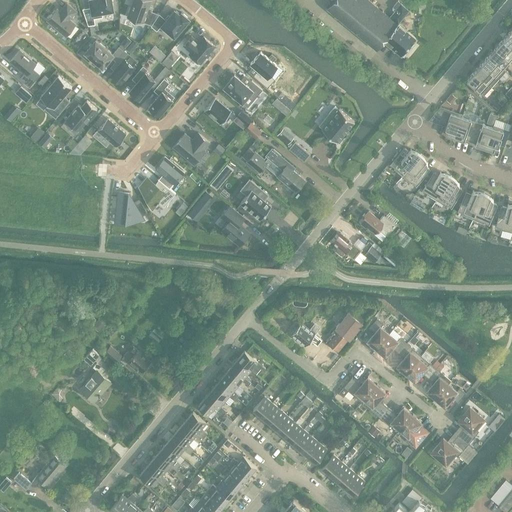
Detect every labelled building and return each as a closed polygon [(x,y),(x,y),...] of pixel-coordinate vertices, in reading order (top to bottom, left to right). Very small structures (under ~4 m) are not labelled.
[(90,0),(91,7),(83,9),(88,25),(95,24),(94,18),(103,17),(102,12),(114,10),(111,0),(90,0)] [(133,0),(127,17),(144,23),(144,22),(152,25),(159,14),(152,11),(153,9),(149,7),(151,0),(133,0)] [(398,23),(406,15),(409,11),(398,1),(393,7),(397,9),(390,18),(368,0),(333,0),(327,8),(377,49),(384,41),(402,55),(416,38),(398,23)] [(60,11),(57,9),(47,20),(66,36),(75,24),(70,19),(77,11),(67,3),(63,8),(64,9),(62,12),(60,11)] [(152,25),(151,26),(157,31),(162,25),(175,37),(190,19),(182,12),(180,14),(175,10),(166,20),(159,14),(152,25)] [(511,32),(510,31),(503,39),(511,46),(511,32)] [(191,52),(189,54),(201,63),(215,46),(204,37),(199,42),(192,36),(183,46),(191,52)] [(511,46),(503,39),(496,47),(510,60),(511,61),(511,46)] [(124,51),(119,47),(113,54),(96,40),(85,52),(103,67),(111,57),(116,61),(117,59),(124,51)] [(133,41),(126,49),(131,53),(138,45),(133,41)] [(496,47),(489,55),(503,68),(510,60),(496,47)] [(20,50),(10,61),(24,73),(20,78),(30,87),(40,74),(32,68),(36,64),(20,50)] [(122,63),(112,75),(121,82),(125,78),(126,79),(132,73),(130,72),(134,67),(132,65),(136,60),(130,55),(124,51),(117,59),(122,63)] [(171,51),(162,61),(169,67),(178,56),(171,51)] [(261,51),(251,63),(258,69),(253,75),(268,88),(275,79),(270,74),(278,65),(273,61),(276,57),(272,53),(269,57),(261,51)] [(489,55),(481,63),(499,78),(506,71),(503,68),(489,55)] [(481,63),(474,71),(489,84),(491,87),(499,78),(481,63)] [(135,76),(132,79),(137,83),(139,79),(146,72),(148,70),(143,66),(135,76)] [(474,71),(467,79),(475,86),(473,88),(472,88),(478,93),(480,91),(481,92),(484,95),(491,87),(489,84),(474,71)] [(137,83),(130,90),(139,98),(155,79),(146,72),(137,83)] [(249,94),(255,99),(262,89),(252,80),(248,85),(234,74),(224,87),(243,102),(249,94)] [(59,76),(41,97),(49,104),(45,108),(56,117),(70,100),(69,100),(68,102),(64,99),(65,97),(64,96),(72,87),(59,76)] [(164,78),(154,90),(159,95),(155,100),(149,106),(159,115),(175,96),(165,88),(170,83),(164,78)] [(21,86),(16,92),(27,101),(32,95),(21,86)] [(498,102),(502,105),(507,99),(503,96),(498,102)] [(205,110),(221,123),(231,111),(215,97),(205,110)] [(79,105),(66,121),(78,131),(97,109),(87,100),(81,107),(79,105)] [(286,106),(282,111),(287,115),(291,110),(286,106)] [(322,129),(337,142),(354,121),(339,109),(335,106),(329,114),(332,117),(322,129)] [(429,120),(446,126),(445,127),(448,128),(446,134),(454,137),(461,116),(462,116),(462,114),(440,106),(429,120)] [(237,116),(247,124),(251,119),(242,111),(237,116)] [(461,116),(454,137),(464,141),(465,139),(470,141),(477,122),(462,116),(461,116)] [(107,117),(97,129),(116,146),(126,133),(107,117)] [(477,122),(470,141),(476,143),(475,145),(486,148),(493,127),(477,122)] [(246,129),(256,137),(260,131),(250,123),(246,129)] [(493,127),(486,148),(494,151),(496,145),(498,146),(499,144),(505,146),(507,138),(510,130),(509,130),(493,125),(493,127)] [(283,128),(277,135),(288,144),(294,137),(283,128)] [(35,132),(31,136),(36,141),(40,136),(35,132)] [(47,132),(39,142),(44,146),(53,136),(47,132)] [(174,146),(194,163),(205,150),(204,149),(210,142),(199,133),(193,140),(185,133),(174,146)] [(86,135),(78,144),(84,149),(92,140),(86,135)] [(290,149),(304,161),(310,154),(295,142),(290,149)] [(219,145),(214,151),(220,155),(224,149),(219,145)] [(266,161),(268,158),(283,170),(278,176),(296,191),(305,180),(293,170),(296,167),(272,147),(265,156),(266,156),(264,159),(255,152),(248,161),(260,171),(268,162),(266,161)] [(404,147),(390,164),(391,165),(391,164),(395,167),(394,168),(403,176),(421,154),(419,153),(417,151),(415,150),(413,150),(410,149),(409,151),(405,148),(404,147)] [(421,154),(403,176),(411,183),(412,182),(416,185),(416,186),(430,169),(426,166),(428,164),(427,161),(426,159),(424,157),(423,156),(421,154)] [(165,156),(155,168),(163,174),(159,179),(170,188),(173,183),(174,184),(184,172),(165,156)] [(427,193),(427,194),(436,200),(451,176),(449,174),(447,174),(445,173),(442,172),(440,172),(438,175),(434,172),(434,171),(422,190),(423,191),(423,190),(427,193)] [(220,173),(211,184),(216,188),(225,177),(220,173)] [(451,176),(436,200),(446,206),(447,205),(451,207),(451,208),(463,189),(462,189),(458,186),(459,184),(458,182),(457,180),(455,178),(453,177),(451,176)] [(147,178),(140,186),(150,204),(152,208),(156,204),(157,205),(159,203),(164,207),(176,193),(170,188),(159,179),(158,179),(158,180),(154,185),(147,179),(148,178),(147,178)] [(247,195),(240,203),(260,219),(271,206),(265,200),(264,200),(268,194),(250,179),(241,190),(247,194),(247,195)] [(118,191),(116,209),(121,217),(126,218),(144,220),(142,216),(147,213),(141,201),(136,204),(129,192),(118,191)] [(463,213),(463,214),(473,219),(484,193),(482,192),(480,191),(477,191),(475,191),(473,191),(472,194),(467,192),(467,191),(466,191),(458,211),(458,212),(458,211),(463,213)] [(188,213),(195,219),(212,198),(205,192),(188,213)] [(484,193),(473,219),(484,223),(484,222),(489,224),(489,225),(498,204),(497,204),(492,202),(493,200),(494,200),(492,198),(490,196),(488,195),(486,194),(484,193)] [(501,228),(501,229),(511,232),(511,203),(510,204),(508,204),(508,205),(507,207),(502,206),(501,206),(496,227),(501,228)] [(250,232),(239,224),(244,218),(229,206),(221,216),(229,222),(222,230),(240,244),(242,241),(245,241),(247,238),(247,236),(250,232)] [(387,237),(397,225),(384,215),(379,220),(369,211),(361,221),(362,221),(361,223),(367,227),(368,227),(375,232),(374,234),(382,240),(386,236),(387,237)] [(394,239),(404,247),(412,238),(402,230),(394,239)] [(333,242),(338,246),(336,249),(336,250),(341,255),(343,254),(345,251),(354,259),(361,250),(341,232),(333,242)] [(374,263),(376,260),(380,263),(382,261),(386,264),(388,261),(380,255),(382,253),(372,245),(364,255),(374,263)] [(349,339),(362,323),(349,313),(336,329),(338,331),(328,343),(338,350),(348,338),(349,339)] [(368,340),(377,348),(389,334),(381,326),(384,323),(377,318),(369,327),(375,333),(368,340)] [(99,319),(93,326),(98,331),(104,324),(99,319)] [(315,333),(316,333),(320,327),(315,323),(310,328),(310,329),(301,322),(297,328),(295,327),(292,331),(293,332),(292,334),(306,345),(310,339),(317,345),(322,339),(315,333)] [(389,334),(377,348),(386,355),(392,347),(398,352),(407,343),(400,337),(397,340),(389,334)] [(102,355),(104,352),(116,362),(122,355),(110,345),(106,350),(97,342),(93,347),(102,355)] [(398,365),(407,373),(421,355),(407,343),(398,352),(405,358),(398,365)] [(145,370),(152,362),(134,346),(130,351),(129,350),(122,357),(128,362),(129,360),(142,371),(143,369),(145,370)] [(93,349),(84,359),(92,366),(100,355),(93,349)] [(238,358),(251,370),(257,374),(261,369),(264,371),(266,368),(245,350),(238,358)] [(421,355),(407,373),(415,380),(422,372),(428,378),(441,363),(437,360),(433,365),(421,355)] [(106,378),(110,373),(115,368),(102,357),(97,362),(93,367),(97,370),(80,389),(95,401),(112,382),(106,378)] [(231,366),(245,377),(251,370),(238,358),(231,366)] [(436,398),(449,384),(451,380),(440,371),(444,366),(441,363),(428,378),(434,383),(428,391),(436,398)] [(225,374),(238,385),(242,380),(248,385),(251,382),(245,377),(231,366),(225,374)] [(218,382),(237,398),(240,395),(234,390),(238,385),(225,374),(218,382)] [(344,387),(339,393),(344,397),(349,391),(362,402),(365,399),(377,384),(368,377),(362,385),(352,377),(344,387)] [(212,390),(225,401),(229,396),(235,401),(237,398),(218,382),(212,390)] [(377,384),(365,399),(373,405),(370,409),(380,417),(388,407),(379,399),(386,392),(377,384)] [(449,384),(436,398),(445,405),(452,398),(458,403),(466,393),(459,387),(457,390),(449,384)] [(205,397),(224,414),(227,411),(221,406),(225,401),(212,390),(205,397)] [(301,401),(309,407),(313,402),(306,395),(301,401)] [(253,409),(261,416),(273,403),(264,396),(253,409)] [(222,416),(224,414),(205,397),(198,405),(212,417),(216,411),(222,416)] [(273,403),(261,416),(269,423),(280,409),(273,403)] [(349,405),(345,410),(350,414),(354,409),(349,405)] [(466,426),(458,435),(468,444),(478,432),(475,429),(484,418),(482,417),(484,416),(478,411),(477,413),(470,406),(459,420),(466,426)] [(388,407),(380,417),(390,425),(393,422),(401,429),(413,415),(404,407),(398,415),(388,407)] [(280,409),(269,423),(277,429),(288,416),(280,409)] [(186,420),(205,436),(208,433),(202,428),(207,423),(193,411),(186,420)] [(499,413),(489,425),(495,430),(505,418),(499,413)] [(413,415),(401,429),(409,436),(406,439),(416,447),(424,438),(427,434),(418,426),(422,422),(413,415)] [(288,416),(277,429),(284,436),(296,422),(288,416)] [(180,427),(193,439),(197,434),(203,439),(205,436),(186,420),(180,427)] [(296,422),(284,436),(292,442),(304,429),(296,422)] [(173,435),(192,451),(195,449),(189,444),(193,439),(180,427),(173,435)] [(373,427),(369,431),(375,436),(378,432),(373,427)] [(304,429),(292,442),(300,449),(311,435),(304,429)] [(166,443),(180,454),(184,449),(190,454),(192,451),(173,435),(166,443)] [(311,435),(300,449),(308,455),(319,442),(311,435)] [(458,455),(468,444),(458,435),(450,443),(444,438),(432,451),(439,457),(438,459),(443,463),(444,462),(446,463),(455,452),(458,455)] [(213,442),(208,448),(212,452),(217,445),(213,442)] [(319,442),(308,455),(316,462),(327,449),(319,442)] [(160,451),(179,467),(181,464),(176,459),(180,454),(166,443),(160,451)] [(408,447),(402,453),(407,457),(412,451),(408,447)] [(153,459),(167,470),(171,465),(177,470),(179,467),(160,451),(153,459)] [(218,451),(213,457),(216,459),(217,460),(222,455),(218,451)] [(322,467),(330,474),(341,461),(333,454),(322,467)] [(48,486),(66,465),(54,455),(36,476),(48,486)] [(233,458),(232,460),(250,475),(257,467),(243,455),(238,461),(233,458)] [(147,466),(166,483),(168,480),(162,475),(167,470),(153,459),(147,466)] [(234,466),(230,471),(243,482),(250,475),(232,460),(230,461),(234,466)] [(341,461),(330,474),(338,481),(349,467),(341,461)] [(163,485),(166,483),(147,466),(140,474),(153,486),(158,480),(163,485)] [(349,467),(338,481),(346,487),(357,474),(349,467)] [(220,473),(219,475),(237,490),(243,482),(230,471),(225,476),(220,473)] [(26,489),(31,483),(19,472),(14,478),(26,489)] [(198,474),(193,481),(197,484),(202,478),(198,474)] [(357,474),(346,487),(354,494),(365,481),(357,474)] [(221,481),(216,487),(230,498),(237,490),(219,475),(217,477),(221,481)] [(6,477),(3,481),(8,486),(12,482),(6,477)] [(492,500),(500,506),(499,506),(506,511),(511,504),(511,484),(506,479),(491,498),(492,500)] [(193,481),(188,486),(192,489),(197,484),(193,481)] [(207,491),(206,491),(223,506),(230,498),(216,487),(212,492),(210,494),(207,491)] [(187,488),(182,494),(185,497),(190,491),(187,488)] [(399,502),(391,511),(433,511),(419,500),(422,496),(412,489),(402,501),(411,509),(409,511),(399,502)] [(206,491),(199,499),(214,511),(218,511),(223,506),(206,491)] [(122,494),(111,507),(116,511),(120,511),(135,495),(132,493),(127,498),(122,494)] [(135,495),(120,511),(133,511),(138,507),(133,503),(138,497),(135,495)] [(193,506),(192,506),(199,511),(214,511),(199,499),(193,506)] [(173,504),(172,505),(177,510),(182,504),(177,500),(173,504)] [(290,511),(308,511),(293,500),(289,504),(284,500),(280,503),(290,511)] [(283,511),(282,511),(290,511),(280,503),(277,507),(283,511)]
